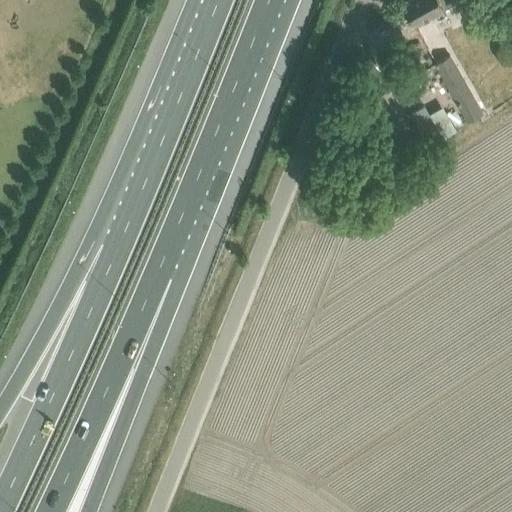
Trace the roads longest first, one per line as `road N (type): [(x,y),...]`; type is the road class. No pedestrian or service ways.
road 1 (unclassified): [(162,511),(366,0)]
road 2 (motorway): [(159,269),(267,0)]
road 3 (motorway): [(114,246),(5,511)]
road 4 (motorway): [(48,511),(159,269)]
road 5 (motorway): [(213,0),(114,246)]
road 6 (motorway): [(84,511),(159,269)]
road 7 (motorway): [(114,246),(0,411)]
